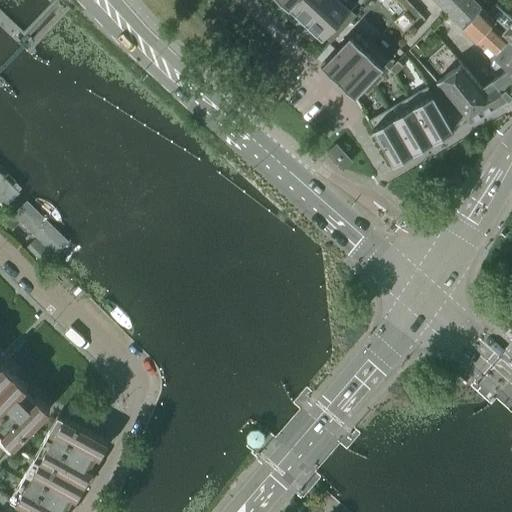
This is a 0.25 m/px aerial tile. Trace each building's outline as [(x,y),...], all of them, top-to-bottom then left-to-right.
[(293,0),(288,6),(305,22),(325,0),(293,0)] [(325,0),(305,22),(322,38),(325,35),(349,10),(355,3),(352,0),(325,0)] [(407,0),(396,0),(405,9),(411,4),(407,0)] [(507,70),(492,80),(509,98),(511,95),(511,41),(493,23),(495,21),(487,13),(474,0),(434,0),(444,10),(462,27),(507,70)] [(411,4),(405,9),(415,21),(421,15),(411,4)] [(511,18),(505,13),(496,4),(487,13),(495,21),(493,23),(511,41),(511,18)] [(349,10),(325,35),(330,41),(354,15),(349,10)] [(349,34),(321,64),(337,80),(366,50),(373,43),(356,27),(349,34)] [(366,50),(337,80),(354,96),(361,89),(369,80),(378,72),(383,66),(390,59),(373,43),(366,50)] [(398,60),(389,69),(395,75),(404,66),(398,60)] [(461,64),(437,81),(470,122),(496,106),(509,98),(492,80),(481,88),(461,64)] [(378,72),(369,80),(375,86),(384,77),(378,72)] [(369,80),(361,89),(367,95),(375,86),(369,80)] [(428,85),(408,96),(413,106),(433,141),(453,129),(433,95),(428,85)] [(408,96),(388,108),(393,117),(413,152),(433,141),(413,106),(408,96)] [(388,108),(367,119),(373,129),(393,163),(413,152),(393,117),(388,108)] [(326,152),(342,169),(351,161),(336,143),(326,152)] [(0,165),(0,204),(4,208),(23,189),(0,165)] [(78,250),(27,199),(12,215),(63,265),(78,250)] [(0,388),(14,374),(0,360),(0,388)] [(14,374),(0,388),(0,429),(15,444),(50,408),(14,374)] [(63,416),(39,458),(83,483),(107,440),(63,416)] [(248,434),(248,440),(253,444),(260,444),(264,439),(263,432),(258,428),(252,429),(248,434)] [(66,511),(83,483),(39,458),(15,501),(34,511),(66,511)]
